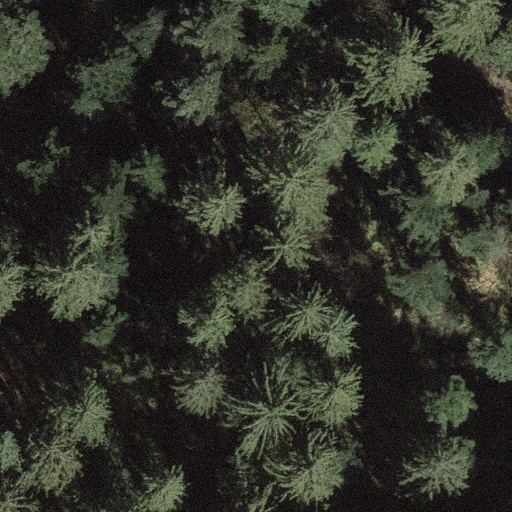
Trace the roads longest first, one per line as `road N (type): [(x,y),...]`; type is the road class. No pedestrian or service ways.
road 1 (track): [(368,0),(345,134),(213,511)]
road 2 (track): [(511,67),(368,0)]
